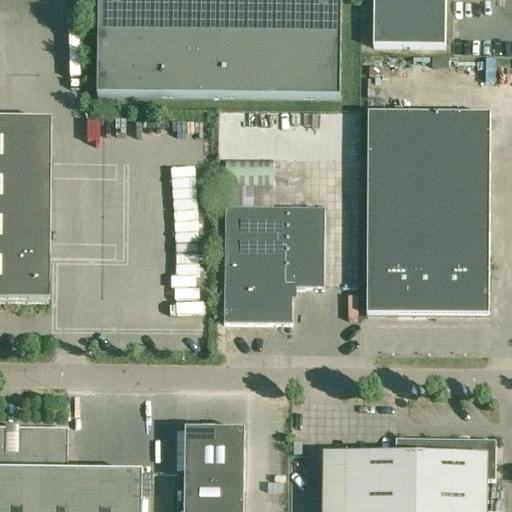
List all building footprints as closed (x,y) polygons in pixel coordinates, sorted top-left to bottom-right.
[(97,99),(340,102),(340,0),(98,0),(98,39),(97,99)] [(373,0),(373,50),(445,51),(445,0),(373,0)] [(366,55),(366,71),(389,71),(389,55),(366,55)] [(366,318),(489,320),(492,118),(369,117),(366,318)] [(0,304),(47,305),(48,124),(0,123),(0,304)] [(339,132),(319,133),(321,162),(341,161),(339,132)] [(239,150),(254,145),(249,133),(235,138),(239,150)] [(273,189),(274,159),(225,157),(223,187),(273,189)] [(176,199),(209,199),(209,171),(176,171),(176,199)] [(224,327),(292,328),(292,292),(324,292),(325,212),(225,211),(224,327)] [(0,511),(137,511),(138,477),(65,476),(66,432),(0,431),(0,511)] [(185,433),(185,462),(215,463),(215,434),(185,433)] [(214,492),(244,492),(245,434),(215,434),(215,463),(214,492)] [(346,511),(487,511),(487,484),(495,484),(496,444),(396,443),(395,459),(347,459),(346,511)] [(185,462),(184,491),(214,492),(215,463),(185,462)] [(184,491),(184,511),(244,511),(244,492),(214,492),(184,491)]
